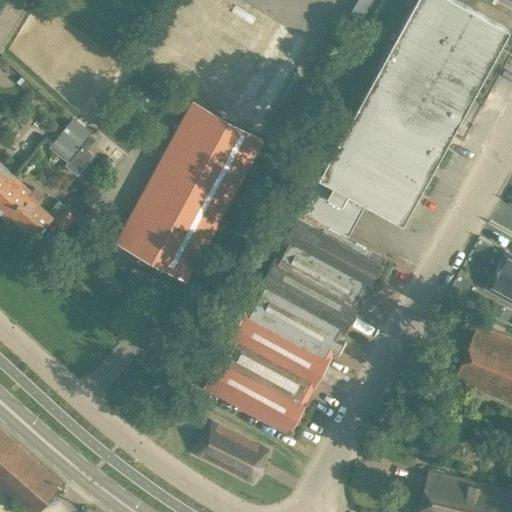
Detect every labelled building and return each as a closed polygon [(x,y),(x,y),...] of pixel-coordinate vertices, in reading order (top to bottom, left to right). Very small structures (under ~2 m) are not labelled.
[(455,0),(417,0),(355,113),(439,160),(510,30),(455,0)] [(362,0),(357,12),(379,22),(389,0),(362,0)] [(264,140),(193,102),(117,242),(187,281),(264,140)] [(439,160),(355,113),(300,212),(328,228),(331,223),(332,223),(349,233),(365,204),(404,225),(406,220),(407,220),(439,160)] [(86,136),(91,127),(69,115),(47,152),(80,170),(97,142),(86,136)] [(50,210),(30,192),(0,164),(0,213),(6,219),(10,215),(34,237),(51,217),(63,227),(75,214),(59,200),(50,210)] [(289,432),(324,369),(333,354),(336,356),(345,340),(339,336),(383,259),(328,228),(300,212),(205,386),(289,432)] [(511,256),(507,254),(488,290),(511,302),(511,256)] [(194,323),(182,311),(150,346),(163,358),(194,323)] [(511,339),(478,325),(455,379),(511,403),(511,339)] [(270,449),(213,421),(204,428),(198,440),(197,452),(255,482),(265,466),(268,457),(270,449)] [(0,454),(11,442),(0,431),(0,454)] [(11,442),(0,454),(0,486),(27,511),(37,511),(60,488),(11,442)] [(511,511),(511,491),(431,473),(420,511),(511,511)]
